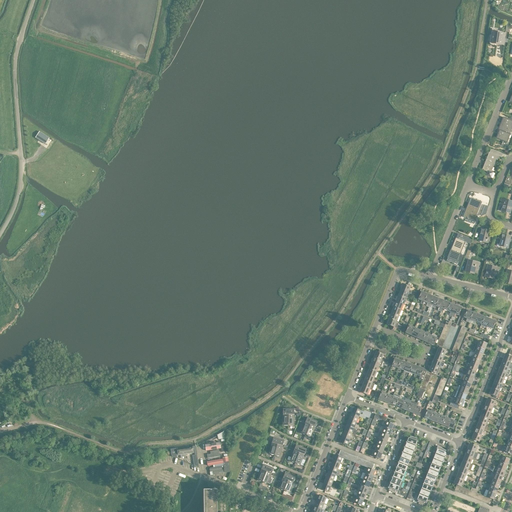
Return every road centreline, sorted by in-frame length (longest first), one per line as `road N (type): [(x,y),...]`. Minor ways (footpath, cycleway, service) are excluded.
road 1 (unclassified): [(0,234),(19,184),(14,66),(33,0)]
road 2 (residential): [(370,342),(424,358),(423,345),(376,326)]
